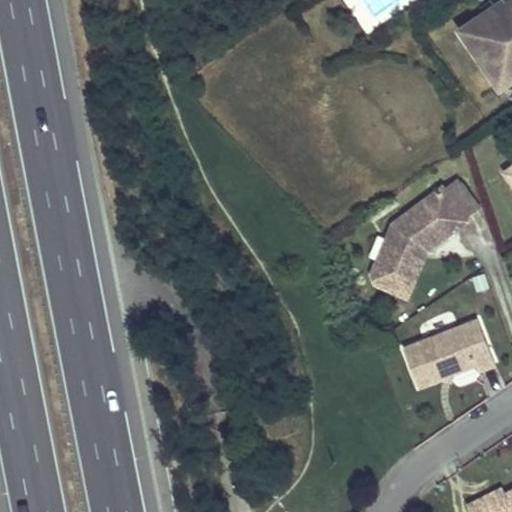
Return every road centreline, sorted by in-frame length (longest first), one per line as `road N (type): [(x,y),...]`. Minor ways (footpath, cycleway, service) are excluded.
road 1 (motorway): [(121,511),(22,0)]
road 2 (motorway): [(0,298),(41,511)]
road 3 (residential): [(385,511),(414,472),(511,404)]
